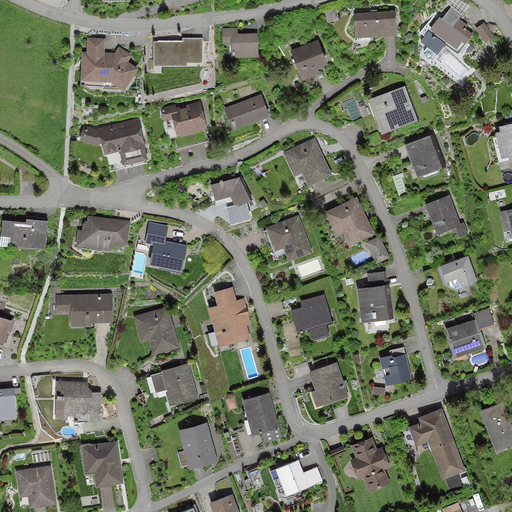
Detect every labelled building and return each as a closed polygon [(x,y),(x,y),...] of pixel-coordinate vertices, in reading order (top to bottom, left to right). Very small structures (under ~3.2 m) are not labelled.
[(439,22),(437,20),(420,41),(427,47),(423,52),(425,53),(424,54),(424,58),(427,60),(430,59),(431,58),(433,60),(447,42),(462,53),(468,46),(465,43),(471,36),(464,30),(465,29),(464,29),(466,26),(458,19),(461,16),(450,7),(439,22)] [(394,12),(354,15),(356,37),(357,37),(356,35),(384,33),(395,32),(394,12)] [(491,36),(482,24),(476,29),(485,41),(491,36)] [(232,54),(257,53),(256,35),(236,36),(236,29),(234,29),(222,29),(222,37),(231,37),(232,54)] [(202,41),(157,41),(157,63),(202,64),(202,41)] [(317,43),(292,53),(298,69),(302,68),(314,73),(317,66),(324,63),(321,54),(317,43)] [(83,83),(102,84),(103,78),(117,79),(124,84),(134,69),(124,63),(128,56),(118,50),(111,62),(102,56),(88,55),(84,55),(83,83)] [(410,103),(404,87),(380,96),(383,104),(376,107),(379,115),(375,117),(381,133),(416,120),(413,111),(414,111),(411,103),(410,103)] [(260,97),(226,110),(232,128),(258,119),(267,116),(260,97)] [(198,105),(171,112),(177,134),(204,126),(198,105)] [(145,158),(136,122),(95,132),(86,129),(84,129),(81,139),(95,144),(102,142),(105,152),(116,150),(120,153),(123,163),(145,158)] [(511,154),(511,124),(505,126),(500,127),(501,132),(497,133),(502,157),(511,154)] [(443,166),(432,135),(407,144),(412,158),(417,171),(432,165),(433,170),(443,166)] [(316,149),(313,141),(285,154),(291,166),(298,163),(308,184),(329,174),(319,155),(316,149)] [(236,206),(251,199),(239,175),(211,183),(215,196),(214,196),(214,197),(216,196),(222,194),(226,193),(227,197),(231,196),(236,206)] [(425,205),(431,219),(436,234),(459,225),(448,196),(425,205)] [(340,222),(350,243),(371,234),(364,219),(362,216),(355,200),(327,213),(333,226),(340,222)] [(24,221),(2,219),(0,239),(0,245),(8,246),(9,244),(44,248),(47,219),(32,218),(31,222),(24,221)] [(89,218),(88,225),(84,225),(83,232),(79,232),(78,240),(87,242),(87,245),(109,248),(109,244),(117,245),(117,242),(125,243),(127,226),(110,224),(111,221),(89,218)] [(289,259),(309,251),(296,218),(268,229),(274,244),(282,240),(289,259)] [(161,243),(164,228),(148,225),(145,241),(137,239),(136,248),(147,250),(149,242),(154,242),(150,262),(160,264),(159,267),(169,269),(170,264),(181,266),(185,248),(161,243)] [(378,238),(368,243),(376,261),(386,256),(378,238)] [(445,282),(448,281),(450,286),(455,288),(464,285),(476,281),(467,256),(439,266),(445,282)] [(381,313),(381,315),(391,313),(388,295),(385,295),(383,286),(360,289),(361,300),(360,300),(362,317),(373,316),(373,318),(375,318),(375,314),(381,313)] [(234,302),(230,288),(215,292),(219,306),(212,308),(218,332),(223,331),(226,343),(246,337),(243,325),(247,324),(241,300),(234,302)] [(321,337),(321,339),(324,338),(324,336),(327,335),(325,325),(331,324),(323,295),(311,298),(312,305),(293,311),(300,333),(310,330),(313,339),(321,337)] [(110,311),(109,296),(67,297),(68,309),(71,309),(72,324),(88,324),(88,320),(92,320),(110,319),(110,311)] [(282,309),(296,305),(294,298),(281,302),(282,309)] [(175,345),(165,310),(135,318),(139,331),(147,329),(154,352),(160,350),(175,345)] [(0,341),(1,342),(9,317),(0,314),(0,341)] [(475,320),(446,329),(454,354),(484,345),(481,337),(478,338),(477,334),(480,333),(475,320)] [(390,357),(381,359),(386,383),(408,378),(403,356),(405,356),(404,355),(402,347),(389,350),(390,357)] [(122,364),(132,374),(143,365),(133,353),(122,363),(122,364)] [(325,358),(311,362),(313,369),(328,365),(325,358)] [(311,373),(315,385),(321,403),(344,395),(345,395),(341,383),(335,365),(314,372),(311,373)] [(166,388),(170,403),(195,396),(186,366),(172,370),(162,373),(151,376),(154,387),(156,391),(166,388)] [(148,373),(141,377),(135,379),(141,392),(141,393),(154,387),(148,373)] [(96,412),(98,412),(98,393),(91,393),(91,392),(91,391),(90,391),(90,390),(89,390),(89,389),(88,389),(87,389),(81,388),(81,384),(61,383),(60,396),(56,395),(56,399),(60,399),(59,415),(74,416),(74,411),(89,411),(96,412)] [(0,419),(15,418),(12,388),(11,388),(12,393),(0,393),(0,419)] [(271,408),(269,402),(267,393),(243,400),(249,423),(253,435),(262,432),(264,440),(265,442),(279,438),(271,408)] [(511,428),(502,402),(480,410),(479,410),(493,447),(505,443),(506,447),(511,444),(511,428)] [(423,423),(411,428),(410,428),(416,444),(431,438),(434,447),(432,448),(438,465),(443,477),(462,469),(457,458),(450,438),(447,439),(444,432),(447,430),(440,412),(439,411),(420,418),(423,423)] [(189,465),(193,465),(200,463),(214,459),(205,425),(180,432),(189,465)] [(381,449),(375,452),(369,439),(353,445),(358,458),(356,459),(362,475),(364,474),(370,490),(387,483),(381,468),(387,465),(381,450),(381,449)] [(114,444),(83,449),(86,463),(94,461),(97,484),(99,484),(109,482),(120,481),(114,444)] [(275,468),(275,469),(269,471),(276,489),(282,486),(285,495),(314,484),(309,470),(300,474),(294,461),(275,468)] [(28,485),(31,505),(33,505),(45,503),(53,502),(48,468),(17,473),(19,486),(28,485)] [(252,487),(249,479),(244,481),(247,489),(252,487)] [(210,503),(213,511),(236,511),(230,495),(218,500),(210,503)]
